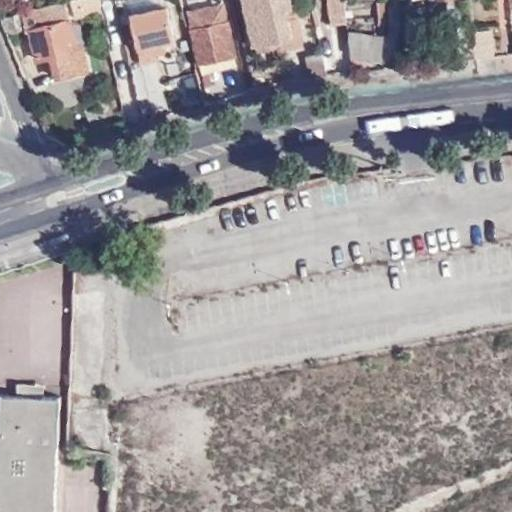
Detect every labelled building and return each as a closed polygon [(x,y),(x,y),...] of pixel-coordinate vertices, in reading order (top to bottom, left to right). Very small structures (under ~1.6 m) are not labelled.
[(65,0),(61,0),(22,10),(26,29),(33,29),(38,55),(53,52),(58,73),(88,67),(83,45),(77,47),(65,0)] [(101,6),(99,0),(74,0),(78,11),(101,6)] [(246,0),(256,45),(293,36),(288,14),(295,13),(291,0),(246,0)] [(348,20),(345,0),(329,0),(333,22),(348,20)] [(238,65),(224,2),(190,10),(204,73),(238,65)] [(142,55),(155,52),(153,42),(164,39),(175,36),(167,5),(131,14),(142,55)] [(460,58),(476,56),(473,30),(472,19),(456,21),(460,58)] [(381,61),(385,34),(349,29),(350,54),(381,61)] [(476,56),(494,55),(492,29),(473,30),(476,56)] [(293,36),(256,45),(258,53),(295,44),(293,36)] [(153,42),(155,52),(167,49),(164,39),(153,42)] [(129,125),(142,121),(139,108),(126,111),(129,125)] [(224,196),(249,186),(242,167),(216,177),(224,196)] [(18,393),(45,394),(45,382),(19,381),(18,393)] [(56,511),(61,394),(45,394),(18,393),(3,392),(0,454),(0,511),(56,511)]
